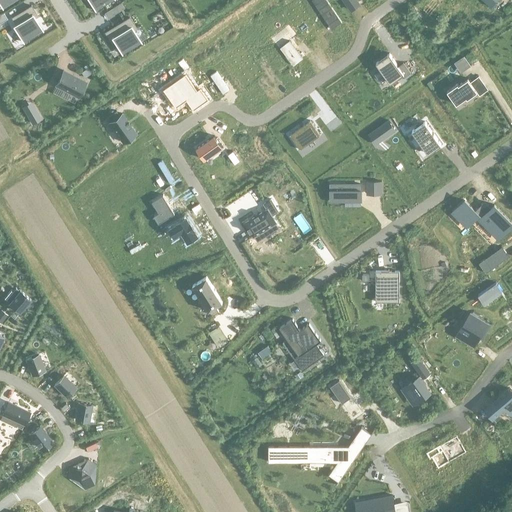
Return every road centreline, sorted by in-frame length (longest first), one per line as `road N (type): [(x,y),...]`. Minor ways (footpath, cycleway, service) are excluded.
road 1 (residential): [(167,138),(211,109),(256,123),(357,56),(377,14),(397,0)]
road 2 (residential): [(511,146),(399,226),(279,296)]
road 3 (residential): [(511,350),(465,407),(385,443),(341,511)]
road 4 (residential): [(167,138),(257,278),(279,296)]
road 5 (residential): [(0,370),(44,402),(63,431),(57,464),(29,486)]
